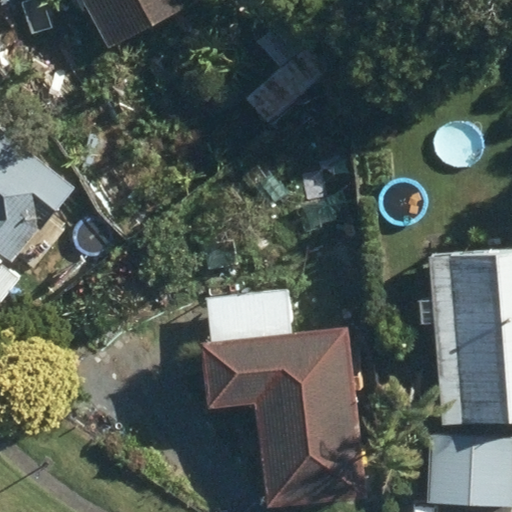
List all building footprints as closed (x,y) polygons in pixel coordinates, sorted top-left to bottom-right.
[(84,0),(110,46),(194,0),(84,0)] [(245,97),(266,121),(329,69),(284,15),(256,38),(282,67),(245,97)] [(73,186),(0,128),(0,252),(12,262),(73,186)] [(435,323),(442,422),(511,417),(511,247),(431,253),(433,299),(418,300),(419,322),(435,323)] [(0,302),(20,277),(0,261),(0,302)] [(253,401),(267,509),(367,496),(346,326),(294,332),(287,288),(206,298),(212,340),(199,341),(207,406),(253,401)] [(426,503),(511,505),(511,437),(429,435),(426,503)]
